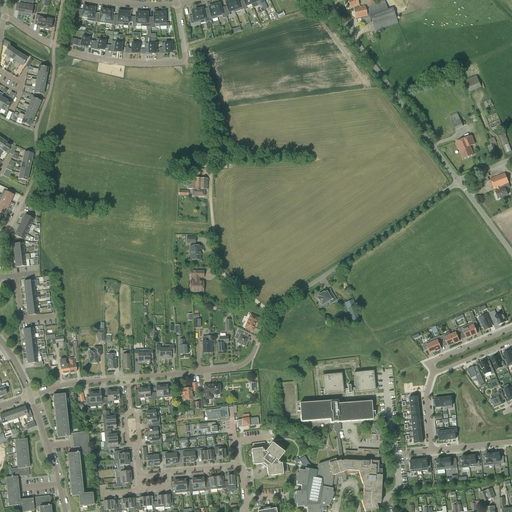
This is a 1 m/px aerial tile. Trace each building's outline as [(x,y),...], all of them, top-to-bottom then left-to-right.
[(20,15),(25,15),(27,0),(27,1),(23,0),(22,0),(16,0),(16,5),(19,6),(18,13),(20,13),(20,15)] [(27,0),(25,15),(29,16),(29,15),(31,15),(32,13),(35,13),(37,5),(33,5),(34,1),(27,0)] [(236,0),(232,0),(231,1),(235,13),(240,11),(244,10),(242,6),(239,7),(237,3),(236,0)] [(249,0),(243,0),(245,5),(242,6),(244,10),(244,11),(248,9),(246,6),(251,4),(249,0)] [(354,7),(354,8),(360,8),(358,2),(360,1),(359,0),(347,0),(350,9),(354,7)] [(382,29),(398,23),(397,21),(392,8),(387,10),(384,1),(385,0),(378,0),(380,2),(374,4),(367,6),(367,7),(369,13),(367,14),(367,17),(370,16),(375,31),(382,29)] [(225,12),(227,18),(227,17),(230,16),(229,13),(234,11),(235,13),(231,1),(225,2),(228,11),(225,12)] [(214,6),(217,18),(222,16),(223,19),(227,18),(225,12),(222,13),(219,4),(214,6)] [(217,18),(214,6),(209,7),(209,8),(210,12),(207,13),(209,22),(210,21),(209,20),(217,18)] [(360,8),(354,8),(356,19),(367,17),(367,14),(365,6),(360,8)] [(87,21),(89,8),(84,7),(83,10),(80,10),(78,17),(82,18),(82,17),(87,18),(87,21)] [(87,21),(95,23),(97,13),(94,13),(95,9),(89,8),(87,21)] [(202,9),(197,10),(200,22),(200,24),(209,22),(207,13),(204,14),(203,9),(202,9)] [(95,23),(105,24),(107,10),(101,10),(100,14),(97,13),(95,23)] [(105,24),(114,25),(114,21),(111,21),(112,11),(107,10),(105,24)] [(200,22),(197,10),(191,11),(192,15),(189,16),(190,24),(200,22)] [(114,25),(123,26),(124,12),(119,12),(118,22),(114,21),(114,25)] [(129,26),(132,26),(133,18),(129,18),(130,13),(124,12),(123,26),(129,26)] [(141,27),(142,13),(136,13),(136,18),(133,18),(132,26),(132,24),(136,25),(136,24),(141,24),(141,27)] [(147,29),(150,29),(150,22),(150,23),(147,23),(147,13),(142,13),(141,27),(147,27),(147,29)] [(150,22),(150,29),(151,29),(151,28),(154,28),(154,24),(159,24),(160,27),(159,13),(154,13),(154,22),(150,22)] [(165,13),(159,13),(160,27),(169,27),(169,23),(165,23),(165,13)] [(40,28),(44,29),(46,19),(42,18),(42,16),(36,15),(35,23),(38,24),(38,26),(40,27),(40,28)] [(46,19),(44,29),(49,30),(49,28),(51,29),(52,26),(55,27),(56,19),(51,18),(50,20),(46,19)] [(74,45),(77,46),(82,47),(83,46),(87,47),(89,38),(90,33),(87,33),(86,37),(83,36),(82,41),(79,40),(75,39),(74,45)] [(92,41),(91,49),(94,50),(99,51),(100,49),(104,50),(106,37),(103,37),(102,40),(99,40),(98,44),(96,44),(96,42),(92,41)] [(115,46),(112,46),(111,52),(116,53),(116,52),(121,52),(122,43),(123,37),(119,37),(118,42),(116,42),(115,46)] [(146,50),(146,54),(146,55),(151,55),(151,54),(155,54),(155,44),(155,38),(151,38),(151,44),(149,44),(149,50),(146,50)] [(129,49),(128,54),(134,54),(134,53),(138,53),(139,44),(132,43),(132,49),(129,49)] [(162,49),(163,54),(163,55),(168,54),(168,53),(172,53),(172,51),(174,51),(174,44),(172,44),(172,43),(165,43),(165,49),(162,49)] [(3,61),(5,62),(14,48),(9,45),(3,54),(6,56),(3,61)] [(10,58),(13,60),(18,51),(14,48),(5,62),(7,63),(10,58)] [(12,66),(14,68),(23,54),(18,51),(13,60),(15,61),(12,66)] [(23,54),(14,68),(17,69),(20,64),(22,66),(28,57),(23,54)] [(38,74),(37,77),(47,79),(48,74),(32,71),(32,73),(38,74)] [(476,76),(465,81),(469,92),(481,87),(476,76)] [(36,85),(35,87),(35,88),(45,90),(46,84),(30,81),(30,83),(36,85)] [(35,88),(35,87),(29,86),(29,89),(35,90),(34,93),(44,95),(45,90),(35,88)] [(25,101),(31,103),(40,107),(42,102),(33,98),(32,101),(26,98),(25,101)] [(6,100),(1,109),(6,112),(11,103),(6,100)] [(484,102),(486,108),(493,106),(490,100),(484,102)] [(24,103),(23,105),(38,112),(40,107),(31,103),(29,106),(24,103)] [(27,110),(26,113),(35,117),(38,112),(23,105),(22,107),(27,110)] [(20,113),(19,115),(33,122),(35,117),(26,113),(25,115),(20,113)] [(457,113),(450,116),(456,130),(463,127),(457,113)] [(466,118),(468,125),(478,121),(475,114),(466,118)] [(33,122),(19,115),(18,117),(23,120),(22,123),(31,127),(33,122)] [(489,124),(492,131),(502,127),(499,120),(489,124)] [(498,134),(502,146),(509,143),(504,132),(498,134)] [(475,144),(472,136),(456,142),(463,159),(473,155),(470,146),(475,144)] [(494,138),(487,141),(489,146),(487,147),(493,160),(498,158),(497,155),(498,155),(494,145),(496,144),(494,138)] [(0,151),(0,156),(4,151),(6,153),(9,149),(11,146),(7,143),(2,150),(1,150),(0,151)] [(511,151),(508,144),(503,146),(506,153),(511,151)] [(202,155),(202,167),(213,167),(213,155),(202,155)] [(21,171),(20,173),(28,175),(30,170),(21,168),(15,167),(15,170),(21,171)] [(19,179),(18,182),(21,183),(21,184),(25,185),(26,181),(27,181),(28,175),(20,173),(19,179)] [(481,176),(483,178),(481,179),(480,176),(470,181),(474,188),(489,181),(487,177),(489,176),(488,173),(481,176)] [(494,190),(498,188),(499,191),(495,192),(498,199),(508,196),(505,190),(510,188),(509,184),(505,174),(490,179),(494,190)] [(204,189),(204,179),(188,179),(188,189),(192,189),(192,197),(204,197),(205,189),(204,189)] [(3,190),(1,195),(12,200),(14,195),(3,190)] [(4,197),(2,201),(10,205),(12,200),(1,195),(4,197)] [(0,200),(0,206),(7,210),(10,205),(2,201),(0,200)] [(25,215),(23,220),(32,224),(34,219),(25,215)] [(23,220),(20,225),(29,230),(32,224),(23,220)] [(20,225),(18,230),(27,235),(29,230),(20,225)] [(27,235),(18,230),(15,236),(24,240),(27,235)] [(201,246),(190,246),(190,250),(191,250),(191,260),(194,260),(195,261),(196,261),(197,260),(200,260),(200,255),(201,255),(201,246)] [(198,282),(198,277),(204,278),(204,271),(191,271),(190,277),(194,277),(193,281),(190,281),(190,292),(203,292),(203,291),(204,290),(204,289),(204,288),(203,287),(204,282),(198,282)] [(331,300),(333,302),(336,300),(331,292),(328,294),(326,292),(324,294),(323,293),(318,296),(319,297),(317,299),(318,301),(318,302),(319,301),(321,306),(322,305),(323,306),(327,303),(326,302),(331,300)] [(345,303),(347,309),(348,309),(353,322),(359,320),(354,307),(355,306),(353,300),(345,303)] [(493,311),(489,313),(492,320),(496,318),(498,325),(507,322),(503,313),(499,315),(498,314),(495,316),(493,311)] [(246,328),(252,331),(258,318),(252,315),(250,318),(247,325),(248,325),(246,328)] [(484,331),(490,328),(488,324),(491,323),(487,315),(479,318),(481,323),(480,323),(482,328),(483,327),(484,331)] [(478,334),(475,328),(478,327),(476,321),(467,325),(472,336),(478,334)] [(472,336),(467,325),(461,328),(466,339),(472,336)] [(238,339),(236,343),(245,347),(249,338),(242,335),(244,331),(238,329),(235,337),(238,339)] [(458,338),(461,337),(459,331),(456,333),(456,332),(450,334),(450,333),(449,333),(454,344),(460,341),(458,338)] [(448,346),(454,344),(449,333),(440,337),(442,342),(444,345),(447,344),(448,346)] [(56,344),(55,338),(55,335),(46,336),(46,341),(52,340),(52,345),(56,344)] [(212,346),(212,336),(207,336),(207,337),(202,337),(203,353),(212,352),(212,346)] [(439,344),(442,342),(440,337),(440,336),(431,340),(432,342),(436,351),(441,349),(439,344)] [(55,338),(56,344),(58,343),(59,346),(63,346),(63,349),(66,348),(66,343),(64,343),(63,337),(55,338)] [(225,352),(225,343),(228,343),(228,337),(220,337),(220,344),(217,344),(217,352),(225,352)] [(184,346),(184,340),(179,340),(180,354),(188,354),(188,345),(184,346)] [(430,354),(436,351),(432,342),(426,344),(422,345),(424,351),(428,349),(430,354)] [(166,359),(166,349),(161,349),(161,345),(156,345),(156,349),(159,349),(159,359),(166,359)] [(170,349),(166,349),(166,359),(171,359),(171,349),(174,349),(174,345),(170,345),(170,349)] [(90,356),(90,364),(98,363),(98,356),(101,356),(101,348),(94,348),(94,351),(89,352),(89,356),(90,356)] [(135,350),(135,354),(138,353),(138,359),(138,364),(144,364),(144,353),(144,350),(139,350),(135,350)] [(144,353),(144,364),(150,363),(150,353),(153,353),(153,350),(144,350),(144,353)] [(503,353),(505,359),(504,360),(506,365),(511,362),(511,353),(510,350),(503,353)] [(116,369),(116,359),(115,359),(115,354),(107,354),(107,360),(108,360),(108,369),(116,369)] [(491,359),(496,370),(505,366),(503,361),(500,363),(498,356),(491,359)] [(37,357),(27,358),(28,364),(34,363),(34,367),(43,366),(42,362),(38,363),(37,357)] [(70,364),(68,364),(69,373),(76,372),(75,363),(74,358),(69,359),(70,364)] [(69,373),(68,364),(66,365),(65,359),(60,360),(62,374),(69,373)] [(484,375),(490,372),(491,374),(494,373),(491,366),(489,367),(486,361),(480,364),(484,375)] [(479,371),(476,372),(473,367),(467,369),(471,378),(476,376),(480,385),(484,383),(479,371)] [(360,374),(360,378),(354,378),(356,393),(373,391),(372,384),(374,384),(374,386),(375,386),(373,372),(360,374)] [(328,396),(344,395),(342,375),(338,375),(338,376),(341,375),(341,377),(335,378),(334,376),(336,376),(336,375),(323,377),(324,390),(328,390),(329,396),(328,396)] [(214,384),(204,385),(205,399),(202,399),(203,405),(208,405),(207,399),(212,399),(212,395),(220,394),(219,385),(214,385),(214,384)] [(168,398),(168,397),(172,397),(171,391),(168,391),(167,386),(162,387),(162,396),(163,398),(168,398)] [(156,392),(153,393),(154,400),(160,399),(159,396),(162,396),(162,387),(156,387),(156,392)] [(145,398),(144,388),(138,389),(138,394),(135,395),(136,407),(140,406),(139,398),(145,398)] [(150,388),(144,388),(145,398),(148,397),(148,400),(154,400),(153,393),(150,393),(150,388)] [(183,395),(185,395),(185,400),(192,399),(192,396),(192,394),(191,389),(184,389),(184,391),(183,391),(183,395)] [(497,391),(499,396),(491,399),(491,400),(490,400),(492,404),(493,404),(494,408),(503,404),(501,398),(503,396),(501,390),(497,391)] [(111,401),(114,401),(113,391),(107,392),(107,397),(104,398),(105,403),(105,404),(111,404),(111,401)] [(113,391),(114,401),(119,400),(120,408),(124,408),(122,396),(119,396),(119,391),(113,391)] [(102,404),(105,403),(104,398),(101,398),(101,392),(95,393),(96,402),(102,402),(102,404)] [(95,402),(96,402),(95,393),(89,393),(90,399),(86,399),(87,406),(90,406),(90,407),(96,407),(95,402)] [(53,395),(58,438),(68,437),(64,394),(53,395)] [(336,432),(336,433),(338,432),(340,432),(339,423),(373,421),(372,413),(375,413),(372,413),(372,402),(338,405),(338,401),(300,404),(300,412),(298,412),(300,412),(301,423),(330,421),(330,424),(334,424),(334,432),(336,432)] [(25,407),(20,408),(23,417),(26,415),(28,419),(32,417),(30,411),(27,412),(25,407)] [(146,412),(147,418),(159,416),(158,407),(151,408),(152,411),(146,412)] [(215,410),(213,410),(211,410),(212,412),(211,412),(207,413),(208,419),(208,420),(216,420),(216,418),(223,417),(223,414),(228,413),(227,407),(221,408),(221,409),(221,410),(215,410)] [(20,408),(15,410),(18,419),(23,417),(20,408)] [(15,410),(10,412),(13,420),(18,419),(15,410)] [(10,412),(5,414),(8,422),(13,420),(10,412)] [(102,415),(103,424),(115,423),(115,417),(109,417),(109,414),(102,415)] [(153,423),(153,426),(160,425),(159,416),(147,418),(147,424),(153,423)] [(444,418),(436,419),(438,431),(451,429),(450,418),(445,418),(445,416),(444,416),(444,418)] [(258,417),(237,420),(238,427),(248,426),(249,427),(254,426),(254,425),(258,424),(258,417)] [(103,424),(104,433),(111,432),(111,429),(116,428),(115,423),(103,424)] [(213,423),(198,424),(199,430),(206,429),(207,433),(210,433),(211,434),(215,434),(214,433),(217,432),(217,426),(215,426),(214,426),(213,423)] [(148,430),(148,436),(158,435),(161,434),(160,429),(159,429),(159,426),(160,426),(160,425),(153,426),(153,429),(148,430)] [(79,447),(80,455),(90,454),(88,432),(72,434),(74,448),(79,447)] [(104,433),(105,442),(117,441),(117,435),(111,435),(111,432),(104,433)] [(343,482),(347,481),(346,479),(347,475),(351,474),(355,474),(359,473),(364,488),(364,500),(362,501),(365,511),(366,511),(370,511),(372,511),(378,510),(376,504),(380,504),(381,476),(382,466),(378,466),(379,450),(358,449),(357,452),(345,451),(344,460),(343,460),(338,432),(336,433),(340,462),(336,463),(335,459),(318,465),(319,465),(316,479),(321,481),(321,488),(332,491),(333,489),(335,490),(335,489),(333,489),(335,480),(341,477),(343,482)] [(158,435),(148,436),(149,441),(154,441),(155,444),(162,443),(161,438),(158,438),(158,435)] [(29,476),(29,468),(26,439),(15,440),(18,469),(9,469),(10,477),(6,478),(9,506),(19,505),(19,511),(21,511),(34,511),(33,500),(19,501),(16,477),(29,476)] [(117,441),(105,442),(103,442),(104,451),(113,450),(112,447),(118,446),(117,441)] [(283,464),(300,467),(300,466),(283,462),(281,462),(279,461),(279,460),(283,454),(281,453),(282,451),(274,445),(273,447),(271,445),(267,450),(265,450),(265,446),(264,442),(252,444),(253,453),(251,453),(253,462),(255,462),(255,465),(261,464),(267,468),(267,475),(270,474),(271,476),(280,475),(280,473),(283,473),(282,464),(283,464)] [(153,466),(152,456),(147,457),(146,450),(149,450),(148,446),(146,446),(146,447),(142,448),(144,461),(147,461),(148,466),(149,466),(149,467),(153,467),(153,466)] [(216,454),(215,447),(206,448),(206,451),(207,460),(208,460),(208,461),(212,461),(212,460),(213,460),(212,454),(216,454)] [(219,459),(221,459),(221,460),(224,460),(224,459),(225,459),(224,449),(221,450),(221,447),(215,447),(216,454),(219,454),(219,459)] [(206,451),(206,448),(197,449),(198,456),(201,456),(201,461),(203,461),(203,462),(206,461),(207,460),(206,451)] [(198,456),(197,449),(191,450),(191,452),(188,453),(189,462),(191,462),(191,463),(194,463),(194,462),(195,462),(195,456),(198,456)] [(188,463),(188,462),(189,462),(188,453),(185,453),(185,450),(179,451),(180,458),(183,457),(183,463),(185,463),(185,464),(188,463)] [(113,455),(114,460),(129,459),(128,453),(123,454),(122,451),(114,451),(114,455),(113,455)] [(180,458),(179,451),(173,451),(174,454),(170,454),(171,464),(173,464),(173,465),(176,464),(176,463),(177,463),(177,458),(180,458)] [(170,465),(170,464),(171,464),(170,454),(167,455),(167,452),(161,452),(161,453),(162,459),(165,459),(165,464),(167,464),(167,465),(170,465)] [(487,463),(493,463),(492,452),(488,453),(488,454),(485,455),(486,458),(482,459),(483,465),(487,465),(487,463)] [(497,453),(497,452),(492,452),(493,463),(500,462),(499,453),(497,453)] [(72,496),(79,496),(80,506),(94,505),(93,494),(82,495),(78,453),(68,454),(72,496)] [(158,466),(158,465),(159,465),(159,460),(162,459),(161,453),(158,454),(158,456),(152,456),(153,466),(155,465),(155,466),(158,466)] [(470,468),(468,455),(464,456),(464,457),(461,457),(462,461),(459,461),(459,469),(470,468)] [(468,455),(470,468),(480,466),(479,459),(476,459),(476,456),(473,456),(473,455),(468,455)] [(296,485),(301,486),(301,491),(296,492),(297,507),(304,507),(304,508),(307,508),(306,511),(326,511),(327,509),(330,509),(329,509),(330,507),(331,507),(329,506),(329,504),(330,504),(332,491),(321,488),(321,481),(316,479),(319,465),(318,465),(317,471),(311,470),(311,467),(304,457),(299,460),(303,466),(300,466),(300,467),(299,470),(299,469),(296,485)] [(444,458),(445,470),(455,469),(454,461),(451,462),(451,458),(448,459),(448,457),(444,458)] [(439,460),(437,460),(437,463),(434,464),(435,471),(445,470),(444,458),(439,458),(439,460)] [(117,464),(117,469),(124,469),(124,465),(129,465),(129,459),(114,460),(114,463),(115,464),(117,464)] [(115,470),(116,478),(130,477),(130,471),(124,472),(124,469),(117,469),(115,470)] [(228,481),(225,482),(226,489),(228,488),(228,491),(235,490),(234,475),(228,476),(228,481)] [(130,477),(116,478),(116,484),(113,484),(113,488),(126,487),(125,483),(131,483),(130,477)] [(210,483),(207,484),(208,490),(217,490),(216,477),(210,478),(210,483)] [(221,477),(216,477),(217,490),(226,489),(225,482),(222,482),(221,477)] [(204,478),(198,479),(199,491),(208,490),(207,484),(204,484),(204,478)] [(192,485),(189,485),(190,492),(199,491),(198,479),(192,480),(192,485)] [(186,480),(180,481),(181,493),(190,492),(189,485),(186,486),(186,480)] [(181,493),(180,481),(174,481),(174,487),(171,487),(172,494),(178,493),(181,493)] [(479,494),(482,503),(495,498),(492,489),(479,494)] [(169,495),(163,496),(164,507),(164,508),(170,508),(170,506),(173,506),(173,500),(169,500),(169,495)] [(51,511),(51,505),(51,506),(50,496),(35,497),(36,507),(41,507),(41,511),(51,511)] [(158,502),(155,502),(155,508),(164,507),(163,496),(157,496),(158,502)] [(140,503),(137,504),(137,510),(143,510),(143,507),(146,507),(145,497),(139,498),(140,503)] [(151,497),(145,497),(146,507),(152,506),(152,508),(155,508),(155,502),(151,502),(151,497)] [(133,498),(127,499),(128,508),(134,508),(134,510),(137,510),(137,504),(134,504),(133,498)] [(122,505),(119,505),(119,511),(126,511),(125,509),(128,508),(127,499),(121,500),(122,505)] [(115,500),(109,501),(110,510),(110,511),(119,511),(119,505),(116,506),(115,500)] [(110,510),(109,501),(103,501),(104,507),(101,507),(101,511),(107,511),(107,510),(110,510)]
